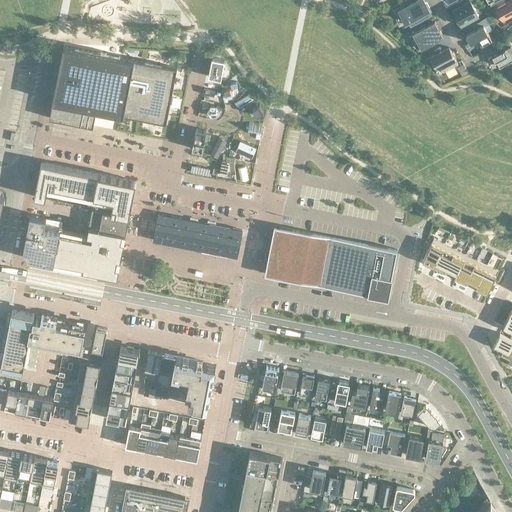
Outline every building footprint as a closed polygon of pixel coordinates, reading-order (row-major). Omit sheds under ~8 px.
[(411,23),(429,13),(429,12),(422,0),(418,0),(408,5),(407,3),(395,9),(395,10),(397,15),(401,13),(403,18),(405,21),(409,19),(411,23)] [(478,16),(470,0),(452,10),(461,25),(478,16)] [(511,0),(510,0),(495,8),(502,20),(511,14),(511,0)] [(421,49),(443,37),(434,21),(422,28),(421,26),(420,27),(421,28),(409,35),(409,36),(413,33),(421,49)] [(483,25),(466,35),(470,43),(477,39),(481,46),(491,40),(483,25)] [(503,43),(506,48),(492,55),(495,61),(496,61),(499,66),(511,59),(511,49),(510,46),(511,45),(509,40),(503,43)] [(63,46),(49,118),(63,121),(93,126),(96,110),(104,111),(113,113),(119,114),(166,123),(177,68),(120,57),(120,56),(100,53),(63,46)] [(449,47),(430,58),(435,67),(439,65),(443,72),(458,64),(453,55),(452,56),(451,54),(452,53),(449,47)] [(221,79),(225,59),(212,57),(208,76),(221,79)] [(203,88),(202,94),(214,96),(215,90),(203,88)] [(248,94),(234,104),(239,108),(254,98),(248,94)] [(211,105),(209,111),(212,116),(219,115),(221,109),(217,104),(211,105)] [(257,116),(264,112),(260,105),(253,109),(257,116)] [(262,124),(249,122),(247,133),(260,136),(262,124)] [(195,135),(204,137),(206,130),(196,128),(195,135)] [(193,142),(203,144),(204,137),(195,135),(193,142)] [(219,135),(210,152),(218,156),(227,139),(219,135)] [(235,151),(252,158),(256,148),(240,141),(235,151)] [(203,144),(193,142),(192,148),(202,150),(203,144)] [(227,174),(229,162),(222,160),(219,173),(227,174)] [(41,162),(34,197),(45,199),(49,178),(55,179),(53,188),(104,197),(101,210),(129,215),(131,203),(129,202),(131,194),(133,195),(136,181),(41,162)] [(193,163),(191,170),(208,173),(210,173),(211,166),(193,163)] [(243,166),(235,167),(238,180),(246,178),(243,166)] [(101,210),(92,208),(89,225),(126,232),(129,215),(101,210)] [(172,216),(162,214),(157,241),(167,243),(179,245),(181,246),(182,246),(183,246),(185,246),(190,247),(198,249),(205,250),(213,252),(221,253),(229,255),(237,256),(238,248),(238,247),(239,246),(239,243),(240,240),(240,239),(240,237),(242,230),(234,228),(226,227),(219,225),(210,224),(203,222),(195,221),(190,220),(189,220),(187,219),(186,219),(184,219),(172,216)] [(46,218),(30,215),(22,257),(52,263),(54,263),(54,262),(54,260),(60,231),(44,228),(46,218)] [(60,231),(54,260),(92,267),(91,271),(117,276),(124,241),(126,232),(89,225),(87,233),(61,228),(60,231)] [(280,226),(270,275),(367,294),(367,295),(389,299),(393,278),(391,278),(393,269),(397,249),(280,226)] [(431,242),(422,260),(433,266),(442,248),(431,242)] [(442,248),(433,266),(444,271),(453,253),(442,248)] [(453,253),(444,271),(454,276),(463,258),(453,253)] [(463,258),(454,276),(465,282),(474,264),(463,258)] [(474,264),(465,282),(475,287),(484,269),(474,264)] [(484,269),(475,287),(487,293),(496,275),(484,269)] [(26,292),(45,293),(46,280),(27,279),(26,292)] [(34,314),(12,310),(1,366),(23,370),(23,369),(25,370),(27,362),(30,362),(31,358),(28,357),(32,339),(64,346),(69,347),(69,344),(81,346),(86,324),(41,315),(41,317),(34,315),(34,314)] [(511,316),(508,315),(503,326),(511,330),(511,332),(509,337),(509,338),(511,339),(511,316)] [(108,326),(97,324),(92,348),(103,350),(105,336),(106,336),(108,326)] [(499,332),(493,344),(503,349),(500,356),(510,360),(511,355),(511,339),(509,338),(509,337),(499,332)] [(140,349),(120,345),(116,367),(136,371),(140,349)] [(162,353),(148,350),(144,370),(158,373),(162,353)] [(171,375),(175,356),(162,353),(158,373),(171,375)] [(189,377),(185,396),(187,396),(189,396),(188,403),(192,404),(192,405),(207,408),(215,366),(214,365),(206,364),(203,363),(203,361),(197,360),(175,356),(171,375),(179,377),(180,375),(184,376),(189,377)] [(78,370),(98,374),(100,364),(80,360),(78,370)] [(279,369),(266,366),(262,389),(274,392),(279,369)] [(114,377),(134,381),(136,371),(116,367),(114,377)] [(76,380),(96,384),(98,374),(78,370),(76,380)] [(298,372),(284,370),(280,389),(295,392),(298,372)] [(314,375),(302,373),(299,393),(310,395),(314,375)] [(330,379),(318,376),(314,396),(326,398),(330,379)] [(134,381),(114,377),(112,387),(132,391),(134,381)] [(75,389),(94,393),(96,384),(76,380),(75,389)] [(349,382),(338,380),(334,400),(346,402),(349,382)] [(352,391),(350,403),(365,406),(369,386),(357,384),(356,391),(352,391)] [(8,389),(0,387),(0,406),(5,408),(8,389)] [(112,387),(110,399),(129,402),(132,391),(112,387)] [(379,388),(373,387),(369,407),(381,409),(384,393),(378,392),(379,388)] [(8,389),(5,408),(15,410),(19,391),(8,389)] [(73,400),(92,404),(94,393),(75,389),(73,400)] [(401,392),(389,390),(385,410),(397,412),(401,392)] [(19,391),(15,410),(25,412),(29,393),(19,391)] [(44,396),(29,393),(25,412),(40,415),(44,396)] [(50,417),(53,400),(54,398),(44,396),(40,415),(50,417)] [(404,396),(401,413),(412,415),(416,399),(404,396)] [(71,409),(91,413),(92,404),(73,400),(70,399),(68,409),(71,409)] [(129,402),(110,399),(108,408),(128,412),(129,402)] [(271,408),(258,405),(255,425),(267,427),(271,408)] [(426,405),(417,413),(429,426),(435,428),(441,422),(437,419),(438,418),(426,405)] [(106,418),(126,422),(128,412),(108,408),(106,418)] [(71,409),(69,420),(88,424),(91,413),(71,409)] [(295,412),(281,410),(277,429),(291,432),(295,412)] [(299,413),(295,433),(307,435),(310,416),(299,413)] [(339,435),(343,417),(333,415),(329,433),(339,435)] [(358,415),(356,425),(365,427),(367,417),(358,415)] [(315,416),(314,416),(310,436),(311,436),(322,438),(326,419),(326,418),(326,419),(315,417),(315,416)] [(136,447),(146,449),(150,429),(151,425),(141,423),(140,427),(136,447)] [(356,425),(346,423),(342,442),(361,446),(365,427),(356,425)] [(125,445),(136,447),(140,427),(129,425),(125,445)] [(384,430),(369,427),(365,447),(377,449),(378,442),(382,443),(384,430)] [(146,449),(156,451),(160,431),(150,429),(146,449)] [(156,451),(166,453),(170,433),(160,431),(156,451)] [(405,434),(390,431),(387,444),(391,444),(390,451),(401,454),(405,434)] [(166,453),(175,455),(179,435),(170,433),(166,453)] [(175,455),(186,457),(190,437),(179,435),(175,455)] [(409,435),(405,454),(420,457),(423,438),(409,435)] [(197,459),(201,439),(190,437),(186,457),(197,459)] [(428,439),(424,458),(438,461),(439,454),(441,455),(442,455),(446,448),(441,447),(442,442),(442,441),(439,441),(439,440),(436,439),(436,440),(428,438),(427,439),(428,439)] [(0,472),(5,473),(9,451),(0,449),(0,472)] [(9,451),(5,473),(17,475),(22,454),(9,451)] [(282,458),(249,452),(246,467),(278,474),(279,474),(282,458)] [(22,454),(17,475),(30,478),(34,456),(22,454)] [(34,456),(30,478),(43,480),(47,459),(34,456)] [(43,480),(42,486),(53,489),(59,461),(47,459),(43,480)] [(112,471),(92,467),(90,478),(110,482),(112,471)] [(270,511),(278,474),(246,467),(237,511),(270,511)] [(313,469),(309,489),(322,491),(326,471),(313,469)] [(341,475),(330,472),(326,492),(337,494),(341,475)] [(357,478),(345,475),(341,495),(353,497),(357,478)] [(110,482),(90,478),(88,489),(108,493),(110,482)] [(368,480),(367,486),(364,485),(361,499),(373,501),(377,481),(368,480)] [(381,482),(377,502),(388,504),(392,484),(381,482)] [(120,511),(141,511),(147,511),(186,511),(190,498),(185,497),(126,485),(120,511)] [(407,489),(396,486),(394,498),(400,499),(405,502),(414,493),(414,492),(414,491),(414,490),(414,489),(413,489),(407,488),(407,489)] [(106,504),(108,493),(88,489),(86,500),(106,504)] [(1,498),(12,500),(14,492),(2,490),(1,498)] [(99,511),(104,511),(106,504),(86,500),(84,509),(99,511)] [(495,511),(490,503),(482,511),(495,511)]
